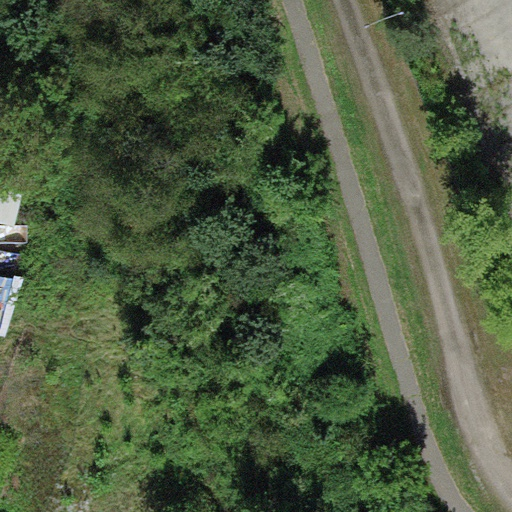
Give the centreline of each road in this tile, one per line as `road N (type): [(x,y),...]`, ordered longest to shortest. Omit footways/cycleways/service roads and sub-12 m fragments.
road 1 (track): [(463,511),(432,469),(287,0)]
road 2 (track): [(340,0),(488,470),(511,500)]
